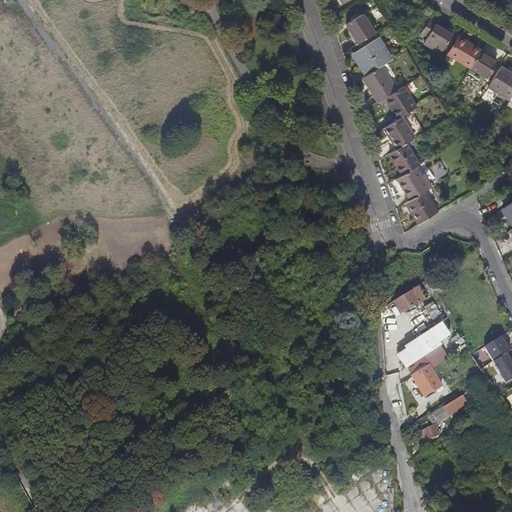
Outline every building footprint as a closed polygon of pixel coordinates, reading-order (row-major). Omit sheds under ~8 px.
[(344,24),(356,44),(373,34),(360,14),(344,24)] [(422,44),(439,54),(450,35),(442,30),(443,28),(428,19),(419,34),(426,38),(422,44)] [(444,53),(469,68),(478,52),(479,50),(454,36),(444,53)] [(361,69),(365,76),(380,67),(389,61),(385,54),(386,52),(382,46),(379,46),(376,40),(352,55),(356,60),(355,63),(359,69),(361,69)] [(478,52),(469,68),(485,77),(494,61),(478,52)] [(383,98),(395,91),(380,67),(365,76),(361,78),(376,103),(383,98)] [(510,77),(511,75),(498,67),(497,69),(510,77)] [(486,87),(507,100),(510,95),(511,91),(511,75),(510,77),(497,69),(486,87)] [(383,98),(396,120),(400,118),(415,108),(402,87),(395,91),(383,98)] [(383,128),(396,149),(405,144),(413,139),(400,118),(396,120),(383,128)] [(388,154),(401,175),(413,168),(418,165),(405,144),(396,149),(388,154)] [(395,179),(408,201),(422,191),(426,189),(413,168),(401,175),(395,179)] [(403,204),(416,225),(436,213),(422,191),(408,201),(403,204)] [(506,195),(495,202),(499,208),(510,200),(506,195)] [(0,220),(9,233),(19,225),(0,199),(0,220)] [(511,201),(501,209),(511,223),(511,201)] [(16,242),(6,248),(11,257),(21,252),(16,242)] [(419,289),(417,290),(424,301),(426,300),(419,289)] [(402,314),(412,308),(424,301),(417,290),(395,303),(402,314)] [(438,314),(432,304),(424,308),(431,319),(438,314)] [(441,318),(438,314),(431,319),(433,323),(441,318)] [(404,370),(440,345),(430,330),(403,347),(404,349),(395,356),(404,370)] [(500,336),(483,347),(493,361),(506,353),(509,350),(500,336)] [(438,349),(429,355),(434,361),(442,356),(438,349)] [(511,361),(506,353),(493,361),(506,382),(511,378),(511,361)] [(442,387),(427,361),(409,372),(413,377),(410,379),(416,389),(419,388),(425,397),(442,387)] [(493,390),(497,396),(504,393),(500,386),(493,390)] [(462,397),(447,406),(451,414),(467,405),(462,397)] [(438,425),(449,418),(442,406),(431,413),(438,425)] [(491,435),(478,417),(473,421),(474,423),(461,432),(473,448),(491,435)] [(421,431),(425,440),(439,433),(435,424),(421,431)] [(457,432),(451,436),(454,441),(460,436),(457,432)] [(491,435),(473,448),(475,451),(493,438),(491,435)] [(446,453),(449,451),(455,447),(450,439),(439,447),(441,451),(444,450),(446,453)] [(455,447),(449,451),(451,455),(458,451),(455,447)] [(511,469),(500,477),(503,482),(511,476),(511,469)]
